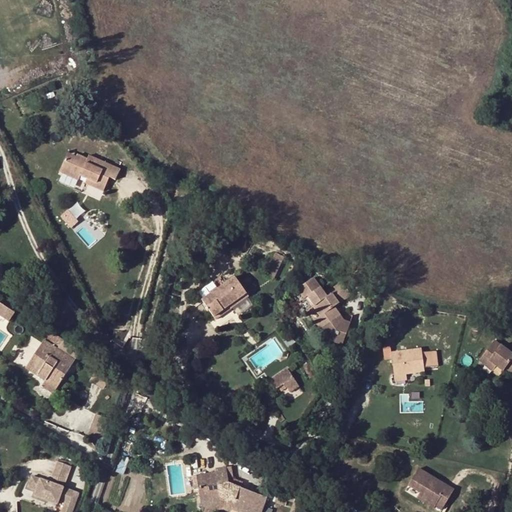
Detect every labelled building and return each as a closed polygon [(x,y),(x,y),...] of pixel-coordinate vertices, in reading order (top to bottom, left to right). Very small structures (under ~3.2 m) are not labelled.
[(67,156),(59,172),(72,178),(79,180),(81,175),(87,179),(84,183),(103,192),(110,178),(115,181),(121,169),(90,154),(89,157),(79,153),(78,156),(75,160),(67,156)] [(72,178),(59,172),(57,177),(69,182),(72,178)] [(276,252),(273,258),(277,259),(281,261),(284,256),(276,252)] [(277,259),(273,258),(265,274),(269,276),(277,259)] [(223,310),(230,305),(247,293),(235,277),(202,299),(216,319),(225,313),(223,310)] [(314,307),(313,309),(319,318),(318,320),(324,329),(327,326),(341,317),(335,308),(351,297),(341,282),(333,287),(336,291),(327,298),(313,279),(297,290),(304,300),(307,298),(314,307)] [(311,310),(313,309),(314,307),(307,298),(304,300),(311,310)] [(0,316),(3,318),(8,309),(0,303),(0,316)] [(15,313),(8,309),(3,318),(9,322),(15,313)] [(344,321),(341,317),(327,326),(333,335),(345,339),(350,324),(344,321)] [(324,329),(318,320),(314,322),(320,331),(324,329)] [(345,339),(333,335),(327,326),(324,329),(320,331),(327,341),(342,347),(345,339)] [(58,388),(81,352),(50,332),(27,368),(46,381),(58,388)] [(491,348),(475,369),(489,380),(493,375),(495,373),(501,379),(507,384),(511,376),(511,362),(511,363),(498,352),(491,348)] [(387,352),(379,352),(381,369),(389,368),(391,385),(421,381),(421,376),(435,375),(433,359),(419,361),(418,356),(388,360),(387,352)] [(290,386),(283,376),(266,387),(273,397),(290,386)] [(58,388),(46,381),(42,387),(54,394),(58,388)] [(103,441),(111,420),(96,414),(88,435),(103,441)] [(51,476),(56,478),(54,484),(65,488),(72,467),(57,461),(51,476)] [(216,472),(208,473),(200,497),(201,506),(222,502),(221,496),(228,495),(235,498),(233,506),(247,511),(262,511),(267,498),(229,483),(226,467),(216,469),(216,472)] [(200,497),(208,473),(196,475),(200,497)] [(59,500),(65,502),(75,505),(79,493),(65,488),(54,484),(31,476),(27,487),(36,491),(35,496),(58,504),(59,500)] [(414,476),(404,493),(416,500),(423,505),(420,510),(423,511),(441,511),(450,498),(414,476)] [(295,490),(287,487),(283,498),(291,501),(295,490)] [(294,511),(300,511),(306,498),(300,496),(294,511)] [(420,510),(423,505),(416,500),(413,506),(420,510)] [(65,502),(61,511),(72,511),(75,505),(65,502)]
